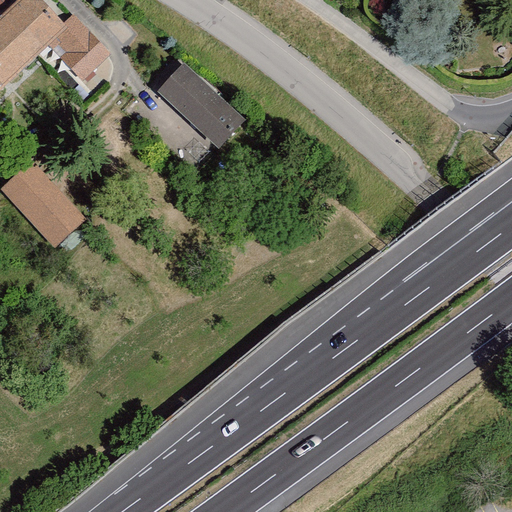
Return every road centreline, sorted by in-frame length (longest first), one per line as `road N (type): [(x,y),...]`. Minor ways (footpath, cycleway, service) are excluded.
road 1 (motorway): [(511,223),(121,511)]
road 2 (residential): [(511,274),(262,42),(187,0)]
road 3 (motorway): [(224,511),(511,300)]
road 4 (residential): [(511,110),(460,112),(300,0)]
